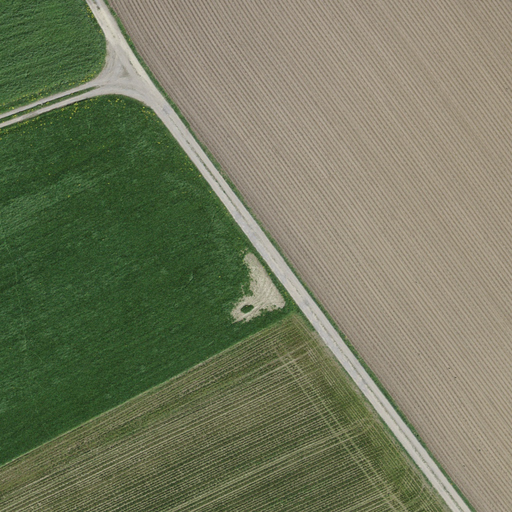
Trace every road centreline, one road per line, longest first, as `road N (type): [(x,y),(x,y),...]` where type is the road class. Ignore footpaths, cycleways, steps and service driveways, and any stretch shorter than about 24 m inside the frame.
road 1 (track): [(455,511),(175,133),(91,0)]
road 2 (track): [(140,81),(0,130)]
